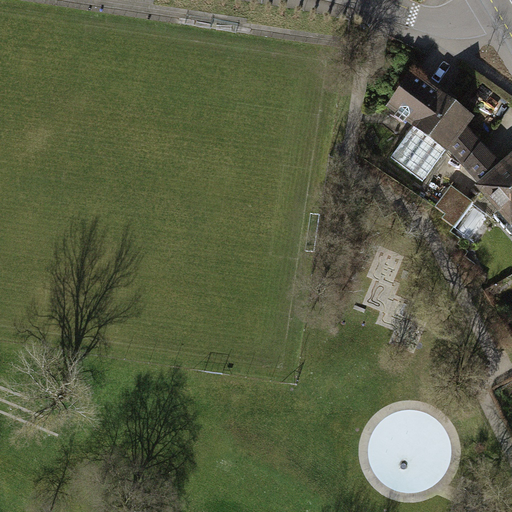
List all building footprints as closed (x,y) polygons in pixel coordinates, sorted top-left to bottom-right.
[(416,76),(392,107),(416,126),(446,150),(448,148),(463,128),(471,119),(416,76)] [(423,181),(446,150),(416,126),(392,158),(423,181)] [(448,148),(483,186),(501,170),(463,128),(448,148)] [(483,186),(482,188),(511,221),(511,160),(501,170),(483,186)] [(442,219),(454,228),(473,202),(452,186),(435,207),(445,214),(442,219)]
